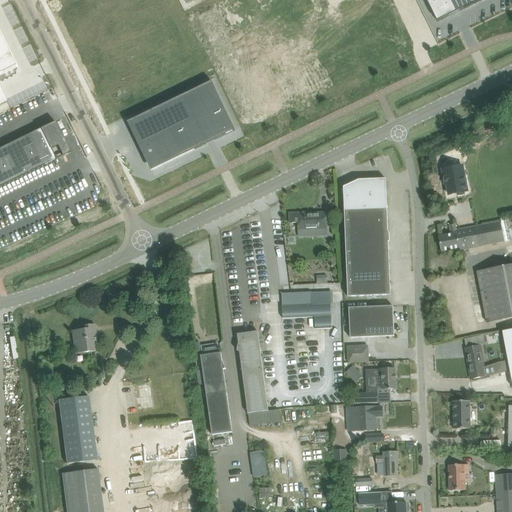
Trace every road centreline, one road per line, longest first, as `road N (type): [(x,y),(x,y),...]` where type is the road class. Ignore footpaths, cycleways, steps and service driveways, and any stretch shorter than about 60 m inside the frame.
road 1 (unclassified): [(395,126),(413,175),(418,222),(426,511)]
road 2 (unclassified): [(144,246),(395,126)]
road 3 (unclassified): [(144,246),(24,0)]
road 4 (unclassified): [(0,304),(144,246)]
road 5 (unclassified): [(395,126),(511,70)]
